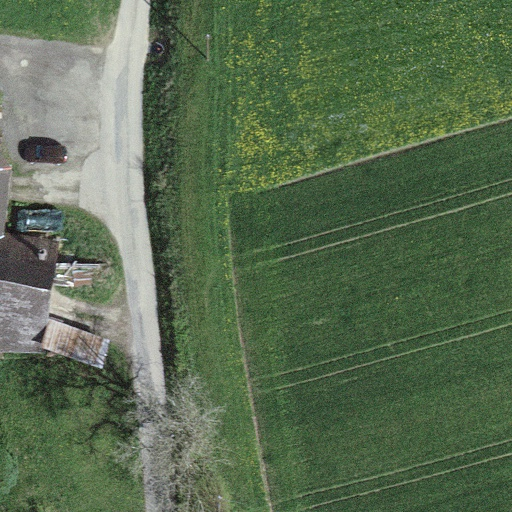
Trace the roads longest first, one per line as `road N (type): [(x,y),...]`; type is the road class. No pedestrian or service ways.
road 1 (unclassified): [(163,511),(153,312),(128,120),(144,0)]
road 2 (track): [(134,69),(0,62)]
